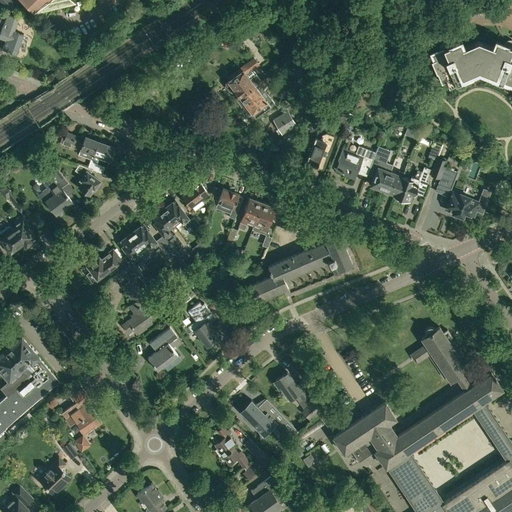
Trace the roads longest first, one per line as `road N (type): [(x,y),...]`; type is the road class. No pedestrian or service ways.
road 1 (unclassified): [(154,445),(269,336),(432,263)]
road 2 (unclassified): [(191,153),(414,238),(432,263)]
road 3 (unclassified): [(154,445),(29,271)]
road 4 (unclassified): [(191,153),(0,79)]
road 5 (residential): [(191,153),(29,271)]
